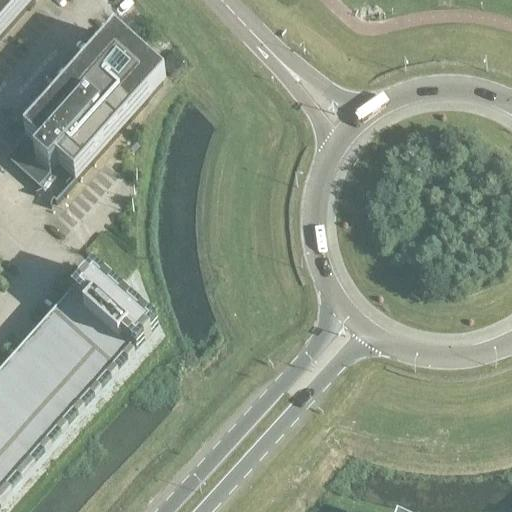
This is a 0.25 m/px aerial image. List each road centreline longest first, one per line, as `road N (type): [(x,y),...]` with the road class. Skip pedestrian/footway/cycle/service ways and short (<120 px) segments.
road 1 (secondary): [(335,308),(317,344),(163,511)]
road 2 (secondary): [(201,511),(339,362),(371,339)]
road 3 (secondary): [(342,130),(321,162),(307,237),(335,308)]
road 4 (secondary): [(511,100),(444,84),(406,90),(342,130)]
road 5 (unclassified): [(342,130),(228,0)]
road 6 (secondary): [(371,339),(431,363),(469,362),(511,347)]
